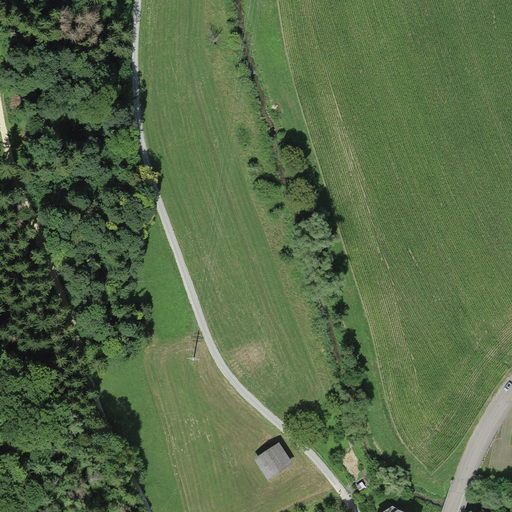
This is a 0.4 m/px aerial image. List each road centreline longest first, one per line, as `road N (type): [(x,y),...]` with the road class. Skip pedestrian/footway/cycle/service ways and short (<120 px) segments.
road 1 (track): [(352,507),(227,374),(207,337),(135,128),(135,0)]
road 2 (track): [(0,122),(99,416),(145,511)]
road 3 (residential): [(511,387),(487,422),(450,511)]
